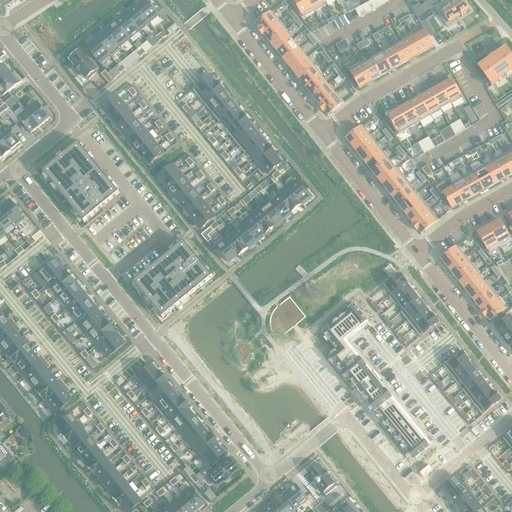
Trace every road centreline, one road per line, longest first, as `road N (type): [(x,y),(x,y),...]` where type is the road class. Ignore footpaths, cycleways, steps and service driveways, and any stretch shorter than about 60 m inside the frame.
road 1 (residential): [(0,284),(88,392),(152,337)]
road 2 (residential): [(71,122),(218,2)]
road 3 (residential): [(152,337),(272,479)]
road 4 (residential): [(320,132),(457,46)]
road 5 (residential): [(320,132),(416,253)]
road 6 (residential): [(231,17),(320,132)]
road 7 (residential): [(62,227),(152,337)]
road 8 (residential): [(511,416),(413,496)]
